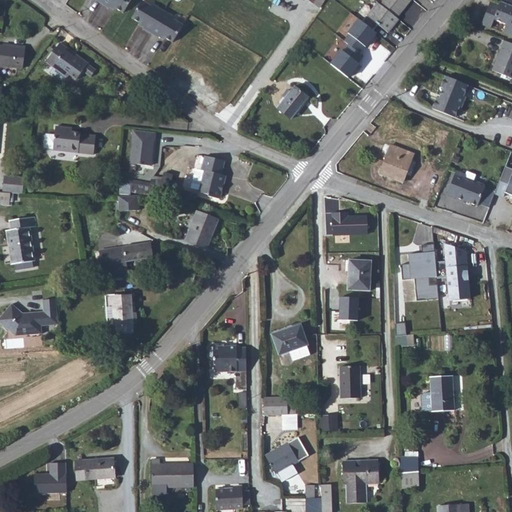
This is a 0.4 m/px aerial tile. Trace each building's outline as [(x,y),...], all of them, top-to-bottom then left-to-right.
[(95,0),(98,1),(96,4),(111,13),(113,10),(126,18),(136,0),(95,0)] [(313,0),(311,3),(319,8),(324,0),(313,0)] [(377,2),(367,15),(389,32),(399,19),(397,17),(411,0),(383,0),(380,4),(377,2)] [(511,0),(501,0),(499,5),(491,2),(482,24),(492,28),(495,20),(507,26),(504,33),(511,36),(511,0)] [(154,9),(145,4),(135,23),(148,30),(146,33),(161,41),(162,39),(176,46),(185,29),(176,24),(177,22),(156,10),(154,9)] [(350,45),(359,52),(365,45),(367,47),(378,33),(359,19),(347,33),(350,35),(345,42),(350,45)] [(511,79),(511,45),(503,41),(499,49),(501,50),(492,72),(511,79)] [(97,63),(85,55),(84,58),(73,51),(75,49),(68,44),(55,64),(76,78),(78,75),(86,81),(92,72),(100,78),(105,71),(96,65),(97,63)] [(329,64),(349,79),(361,63),(357,62),(362,56),(359,52),(350,45),(345,51),(341,48),(329,64)] [(34,50),(0,46),(0,66),(32,70),(34,50)] [(84,58),(85,55),(75,49),(73,51),(84,58)] [(466,87),(443,78),(438,89),(441,90),(437,100),(434,99),(429,110),(452,120),(457,108),(460,109),(464,100),(461,99),(466,87)] [(314,101),(299,89),(282,110),(297,122),(314,101)] [(60,136),(51,135),(50,149),(59,150),(59,152),(100,157),(102,138),(86,136),(87,133),(72,132),(72,127),(62,126),(60,136)] [(442,131),(430,126),(425,139),(437,144),(442,131)] [(438,165),(449,169),(463,131),(451,127),(438,165)] [(163,135),(141,132),(138,166),(159,168),(161,143),(163,143),(163,135)] [(420,155),(398,146),(386,175),(408,184),(420,155)] [(234,164),(215,160),(211,174),(215,175),(214,182),(205,180),(203,192),(211,194),(210,197),(215,198),(220,199),(231,201),(236,179),(231,178),(234,164)] [(511,195),(511,169),(504,166),(494,194),(503,198),(505,192),(511,195)] [(466,173),(456,197),(473,204),(473,203),(486,208),(494,189),(494,187),(486,183),(485,186),(473,181),(475,176),(466,173)] [(23,193),(25,176),(4,175),(3,191),(23,193)] [(148,192),(149,181),(121,178),(119,189),(148,192)] [(142,212),(142,197),(125,198),(126,213),(142,212)] [(334,234),(369,232),(368,214),(348,215),(348,212),(332,213),(334,234)] [(228,223),(205,216),(195,247),(218,254),(228,223)] [(42,222),(16,226),(17,236),(11,237),(16,270),(19,269),(20,277),(41,274),(40,265),(42,265),(37,234),(44,233),(42,222)] [(158,244),(129,249),(132,264),(160,259),(158,244)] [(416,300),(437,298),(432,244),(421,245),(422,253),(409,254),(410,264),(403,264),(404,279),(414,278),(416,300)] [(469,250),(445,245),(447,301),(472,299),(469,250)] [(380,257),(357,257),(356,287),(379,287),(380,257)] [(357,299),(340,298),(340,318),(356,319),(357,299)] [(143,323),(143,303),(126,304),(126,330),(147,330),(147,323),(143,323)] [(66,325),(65,304),(52,305),(52,316),(37,316),(38,320),(34,320),(21,307),(6,322),(22,338),(49,338),(49,330),(55,330),(55,326),(66,325)] [(313,316),(282,325),(288,347),(319,338),(313,316)] [(318,339),(308,341),(311,351),(320,348),(318,339)] [(256,369),(255,345),(244,345),(244,343),(223,344),(223,342),(214,342),(214,356),(221,356),(221,369),(256,369)] [(371,364),(351,365),(351,397),(371,397),(371,364)] [(428,396),(429,413),(438,412),(459,411),(458,375),(437,376),(438,395),(431,396),(428,396)] [(296,412),(295,393),(273,394),(273,412),(288,412),(296,412)] [(320,414),(321,430),(339,430),(338,414),(320,414)] [(294,435),(270,447),(280,469),(305,457),(294,435)] [(118,452),(80,452),(80,471),(110,471),(110,469),(118,469),(118,452)] [(201,484),(201,462),(165,462),(165,457),(155,457),(156,484),(201,484)] [(408,474),(423,473),(422,457),(407,458),(408,474)] [(365,460),(351,460),(351,482),(356,482),(356,503),(375,503),(375,484),(388,484),(388,463),(365,463),(365,460)] [(66,492),(66,462),(46,463),(46,474),(34,475),(35,493),(66,492)] [(423,489),(423,473),(408,474),(409,490),(423,489)] [(323,481),(313,482),(314,511),(323,511),(323,481)] [(338,481),(328,481),(329,511),(338,511),(338,481)] [(249,487),(221,488),(222,510),(250,509),(249,487)]
